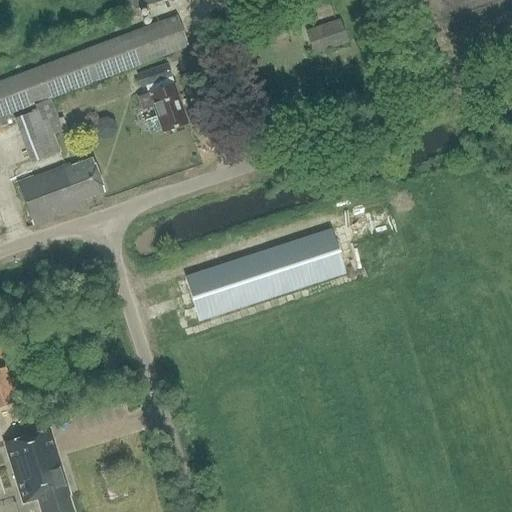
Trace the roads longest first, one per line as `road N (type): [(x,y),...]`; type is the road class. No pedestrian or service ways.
road 1 (unclassified): [(100,217),(511,70)]
road 2 (unclassified): [(193,511),(100,217)]
